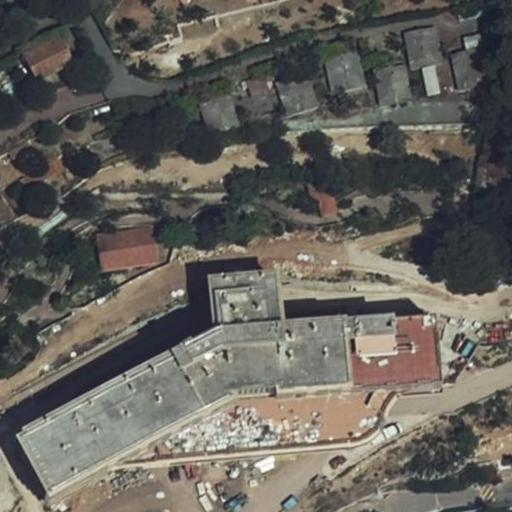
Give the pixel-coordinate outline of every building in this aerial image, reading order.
[(486,14),(484,4),(459,8),(461,18),(486,14)] [(423,66),(436,64),(442,63),(436,30),(407,35),(413,68),(423,66)] [(490,35),(465,39),(467,51),(492,47),(490,35)] [(26,55),(39,80),(70,64),(57,39),(26,55)] [(490,86),(483,51),(454,56),(461,91),(490,86)] [(364,89),(356,53),(327,60),(335,95),(364,89)] [(441,93),(436,64),(423,66),(427,95),(441,93)] [(410,103),(405,68),(375,73),(381,108),(410,103)] [(276,81),(273,71),(246,80),(252,97),(271,91),(268,84),(276,81)] [(319,108),(308,76),(280,85),(290,117),(319,108)] [(239,128),(229,94),(201,102),(210,136),(239,128)] [(37,148),(31,137),(11,148),(17,159),(37,148)] [(64,170),(56,155),(20,175),(26,186),(43,177),(45,181),(64,170)] [(103,273),(160,265),(160,264),(155,227),(98,235),(103,273)] [(22,441),(51,495),(92,475),(360,451),(371,447),(379,440),(391,414),(405,398),(419,390),(454,387),(470,361),(440,342),(428,342),(426,325),(280,334),(278,283),(211,287),(214,340),(22,441)] [(44,499),(51,495),(22,441),(14,445),(44,499)]
